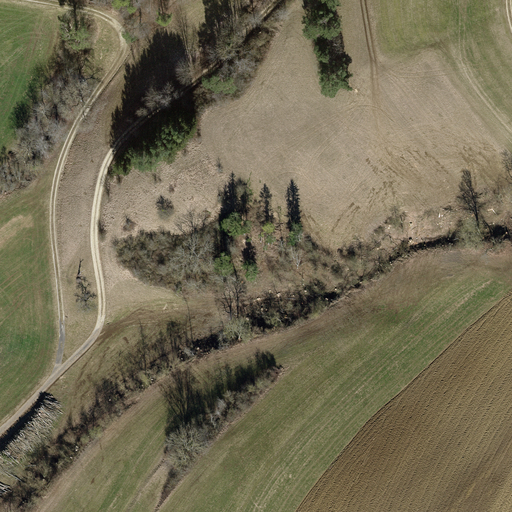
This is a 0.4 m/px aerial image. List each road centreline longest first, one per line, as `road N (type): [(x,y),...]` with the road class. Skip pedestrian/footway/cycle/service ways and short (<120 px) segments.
road 1 (track): [(34,0),(107,16),(124,45),(59,170),(56,376),(0,432)]
road 2 (track): [(56,376),(100,324),(95,212),(106,163),(136,126),(280,0)]
